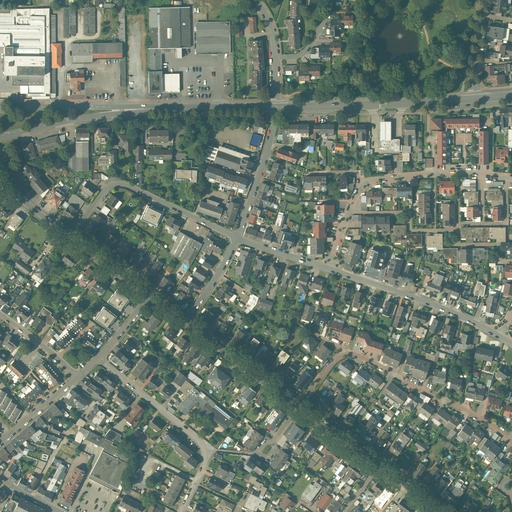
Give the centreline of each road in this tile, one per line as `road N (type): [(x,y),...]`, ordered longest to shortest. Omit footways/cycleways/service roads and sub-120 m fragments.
road 1 (residential): [(97,358),(200,442),(204,465),(181,511)]
road 2 (residential): [(237,238),(120,183),(102,191),(69,234)]
road 3 (secondary): [(277,107),(472,98)]
road 4 (residential): [(350,353),(497,426),(511,442)]
road 5 (residential): [(497,335),(328,269)]
road 6 (secondary): [(0,136),(149,107)]
road 7 (secondary): [(149,107),(0,110)]
road 8 (residential): [(184,321),(299,406)]
road 9 (residential): [(237,238),(277,107)]
road 10 (secondary): [(149,107),(277,107)]
